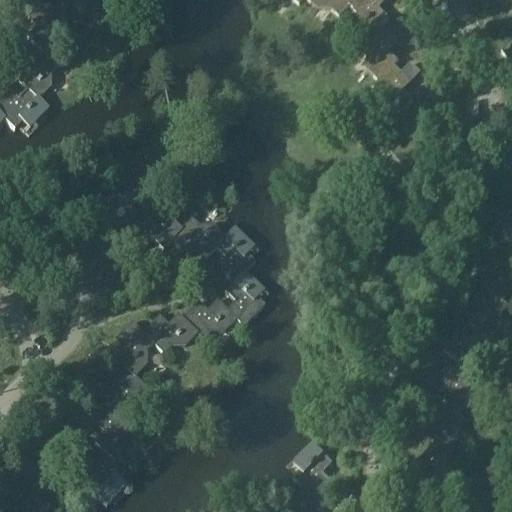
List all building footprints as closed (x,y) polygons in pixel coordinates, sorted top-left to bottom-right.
[(38,0),(39,0),(43,5),(43,4),(59,19),(71,7),(70,0),(38,0)] [(304,0),(305,0),(317,12),(331,12),(338,19),(349,8),(348,8),(355,0),(304,0)] [(355,0),(348,8),(349,8),(355,15),(356,29),(368,40),(369,41),(379,30),(380,30),(388,21),(384,17),(381,21),(374,15),(387,2),(384,0),(355,0)] [(30,36),(26,40),(35,49),(35,48),(46,59),(47,58),(59,46),(58,32),(66,25),(59,19),(43,4),(43,5),(27,21),(40,33),(34,40),(30,36)] [(368,40),(358,51),(365,58),(366,72),(378,84),(393,69),(394,69),(398,65),(394,61),(391,65),(384,59),(396,46),(380,30),(379,30),(369,41),(368,40)] [(511,41),(501,54),(511,64),(511,41)] [(22,80),(18,84),(27,93),(27,92),(38,103),(39,102),(50,90),(50,76),(57,69),(47,58),(46,59),(35,48),(35,49),(19,65),(31,77),(25,83),(22,80)] [(378,84),(372,90),(379,98),(380,112),(392,123),(393,124),(403,113),(412,104),(408,100),(405,104),(398,98),(411,85),(420,76),(410,66),(401,76),(394,69),(393,69),(378,84)] [(0,102),(0,117),(3,121),(14,132),(22,124),(36,124),(48,111),(39,102),(38,103),(27,92),(27,93),(24,96),(28,99),(22,106),(9,94),(0,102)] [(392,123),(381,134),(389,142),(389,156),(403,168),(422,148),(418,144),(414,148),(408,142),(420,129),(403,113),(393,124),(392,123)] [(141,220),(129,208),(115,208),(107,201),(86,223),(103,240),(116,227),(122,233),(118,237),(122,241),(127,236),(126,236),(141,220)] [(147,213),(141,220),(126,236),(127,236),(143,252),(156,239),(162,245),(158,249),(162,253),(171,244),(170,243),(181,232),(169,220),(155,220),(147,213)] [(191,221),(181,232),(170,243),(171,244),(188,260),(200,247),(206,253),(202,257),(206,261),(215,252),(215,251),(225,240),(213,228),(199,228),(191,221)] [(511,230),(503,222),(486,239),(497,250),(497,249),(509,260),(511,256),(511,230)] [(216,270),(232,286),(233,286),(244,275),(244,276),(255,265),(246,257),(246,246),(246,243),(233,231),(225,240),(215,251),(215,252),(218,255),(222,251),(228,257),(216,270)] [(484,281),(480,285),(485,289),(501,304),(511,292),(511,262),(509,260),(497,249),(497,250),(481,266),(494,279),(488,285),(484,281)] [(256,286),(244,276),(244,275),(233,286),(232,286),(224,295),(228,299),(231,295),(238,301),(226,313),(236,323),(241,329),(243,331),(264,308),(256,301),(256,286)] [(472,321),(468,325),(477,334),(477,333),(489,344),(501,331),(501,317),(508,310),(501,304),(485,289),(469,306),(482,318),(476,325),(472,321)] [(224,335),(236,323),(226,313),(216,303),(212,307),(216,311),(210,317),(197,305),(181,321),(181,322),(197,337),(203,343),(210,336),(224,335)] [(185,350),(197,337),(181,322),(181,321),(177,317),(173,321),(177,325),(171,331),(158,319),(142,336),(153,347),(164,357),(171,350),(185,350)] [(142,336),(131,325),(115,343),(127,355),(121,361),(118,358),(114,362),(123,370),(134,381),(135,380),(147,368),(146,354),(153,347),(142,336)] [(459,335),(442,352),(454,363),(454,362),(465,373),(465,372),(472,366),(486,365),(498,352),(489,344),(477,333),(477,334),(474,337),(478,340),(472,347),(459,335)] [(441,394),(437,399),(441,403),(442,402),(457,417),(458,417),(470,404),(469,391),(476,383),(465,372),(465,373),(454,362),(454,363),(438,380),(450,392),(444,398),(441,394)] [(146,390),(135,380),(134,381),(123,370),(107,387),(119,399),(113,405),(110,401),(106,406),(111,410),(126,424),(127,424),(139,412),(138,398),(146,390)] [(15,375),(0,382),(0,393),(19,384),(15,375)] [(425,400),(416,410),(425,419),(438,431),(432,438),(429,434),(425,438),(434,447),(434,446),(445,457),(446,457),(458,444),(457,430),(464,423),(458,417),(457,417),(442,402),(441,403),(435,409),(425,400)] [(94,446),(103,454),(114,464),(115,464),(126,452),(126,438),(133,430),(127,424),(126,424),(111,410),(95,427),(107,439),(101,445),(98,442),(94,446)] [(421,478),(417,483),(437,502),(449,489),(449,475),(457,467),(446,457),(445,457),(434,446),(434,447),(418,464),(430,476),(425,482),(421,478)] [(301,473),(293,481),(304,492),(304,491),(315,502),(331,485),(319,473),(325,467),(328,470),(332,466),(312,447),(300,459),(301,473)] [(103,454),(87,471),(99,483),(93,489),(90,486),(86,490),(102,505),(106,509),(118,496),(118,487),(118,483),(126,474),(115,464),(114,464),(103,454)] [(292,511),(315,511),(317,511),(318,511),(322,511),(324,510),(315,502),(304,491),(304,492),(292,504),(292,511)] [(34,511),(24,502),(14,511),(34,511)]
